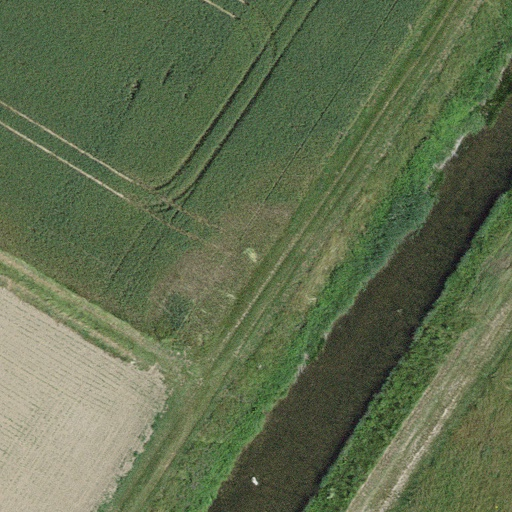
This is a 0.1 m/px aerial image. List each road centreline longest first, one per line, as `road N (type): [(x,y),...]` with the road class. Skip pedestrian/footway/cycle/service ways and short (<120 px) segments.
road 1 (track): [(101,511),(431,0)]
road 2 (track): [(365,511),(511,285)]
